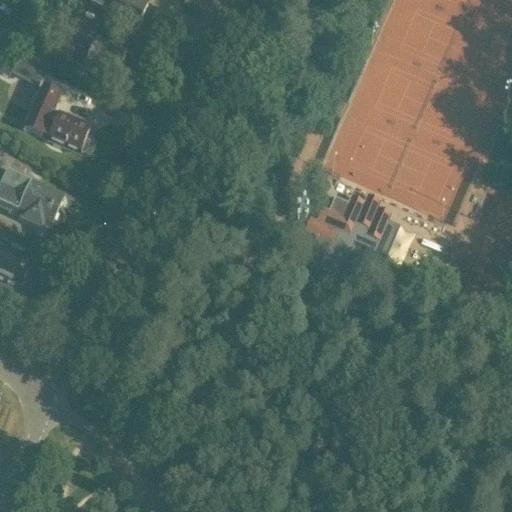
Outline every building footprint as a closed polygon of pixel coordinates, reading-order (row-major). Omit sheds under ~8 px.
[(136,34),(147,9),(127,0),(94,0),(92,7),(110,14),(107,21),(136,34)] [(79,39),(83,28),(61,19),(57,31),(79,39)] [(125,59),(87,42),(83,52),(75,49),(68,65),(84,72),(83,73),(113,87),(125,59)] [(48,70),(22,56),(11,77),(38,91),(48,70)] [(80,157),(81,155),(84,156),(88,146),(85,145),(90,133),(59,120),(59,121),(52,118),(59,100),(43,93),(25,134),(42,141),(43,140),(49,143),(48,144),(80,157)] [(53,194),(8,174),(0,191),(0,190),(0,193),(0,194),(56,219),(64,201),(52,195),(53,194)] [(51,231),(56,219),(0,194),(0,193),(0,210),(19,219),(17,222),(45,235),(47,229),(51,231)] [(372,296),(400,230),(334,201),(316,243),(311,241),(301,265),(306,268),(310,259),(323,265),(319,274),(372,296)] [(0,248),(0,279),(22,289),(23,287),(27,286),(30,279),(28,275),(30,271),(26,269),(31,259),(1,246),(0,248)]
